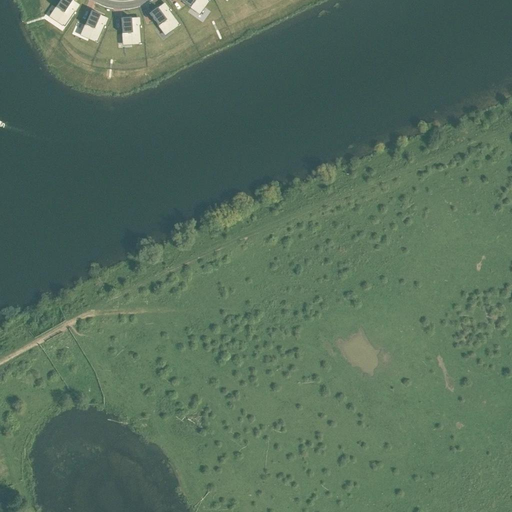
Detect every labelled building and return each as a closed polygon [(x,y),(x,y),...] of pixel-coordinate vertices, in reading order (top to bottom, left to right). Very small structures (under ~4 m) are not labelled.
[(73,0),(63,0),(58,7),(64,12),(57,21),(64,26),(78,7),(72,2),(73,0)] [(176,0),(190,9),(195,2),(203,8),(208,0),(176,0)] [(157,10),(150,15),(158,25),(164,20),(171,28),(179,22),(166,5),(158,11),(157,10)] [(100,15),(91,11),(86,24),(95,28),(90,39),(99,43),(108,21),(99,17),(100,15)] [(131,18),(122,19),(124,33),(133,32),(134,44),(142,43),(140,19),(131,20),(131,18)]
